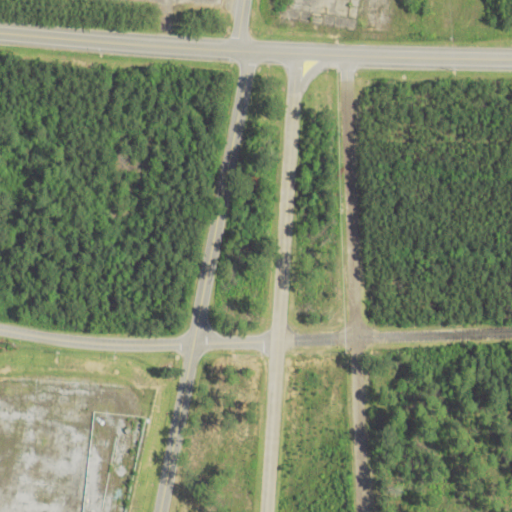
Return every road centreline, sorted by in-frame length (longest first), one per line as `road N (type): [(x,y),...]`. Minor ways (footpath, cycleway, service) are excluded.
road 1 (residential): [(241,0),(245,69),(159,511)]
road 2 (tertiary): [(511,55),(298,54),(0,30)]
road 3 (residential): [(298,54),(263,511)]
road 4 (residential): [(361,511),(348,56)]
road 5 (residential): [(511,332),(193,344)]
road 6 (residential): [(193,344),(110,344),(0,330)]
